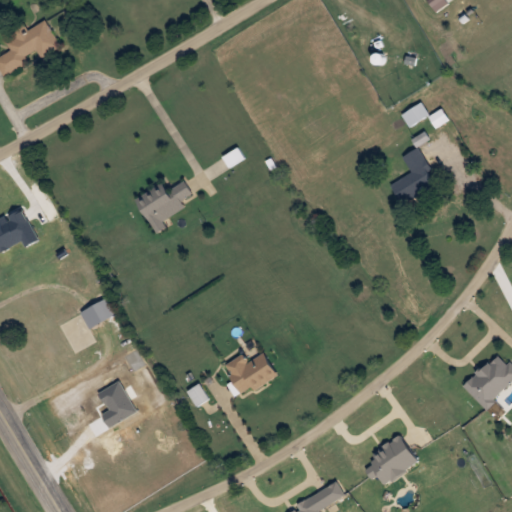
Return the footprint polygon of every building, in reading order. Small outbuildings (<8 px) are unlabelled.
[(60,47),(48,20),(26,29),(25,27),(4,36),(10,51),(0,55),(0,69),(3,76),(31,63),(28,56),(37,52),(39,56),(60,47)] [(404,155),(413,173),(393,183),(402,202),(440,184),(422,147),(404,155)] [(164,182),(137,199),(159,233),(169,226),(165,221),(187,207),(183,200),(194,193),(186,180),(169,191),(164,182)] [(226,364),(243,395),(279,375),(265,351),(249,360),(245,353),(226,364)] [(511,361),(510,360),(507,363),(498,353),(465,385),(487,408),(511,383),(511,361)] [(199,406),(211,398),(201,383),(189,390),(199,406)]
